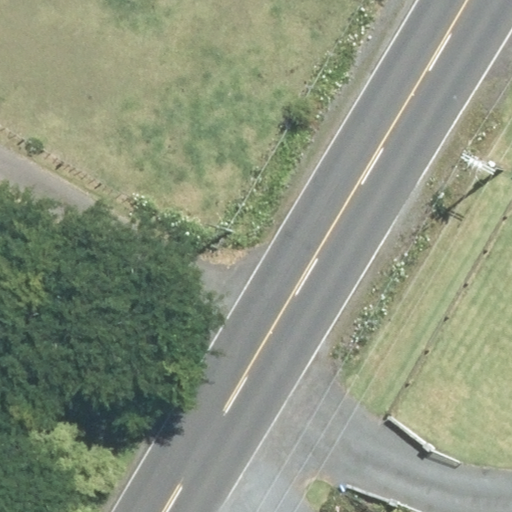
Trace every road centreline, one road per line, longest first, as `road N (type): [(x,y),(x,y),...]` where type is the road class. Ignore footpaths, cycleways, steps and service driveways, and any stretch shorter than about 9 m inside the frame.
road 1 (tertiary): [(470,0),(159,511)]
road 2 (unknown): [(256,352),(0,210)]
